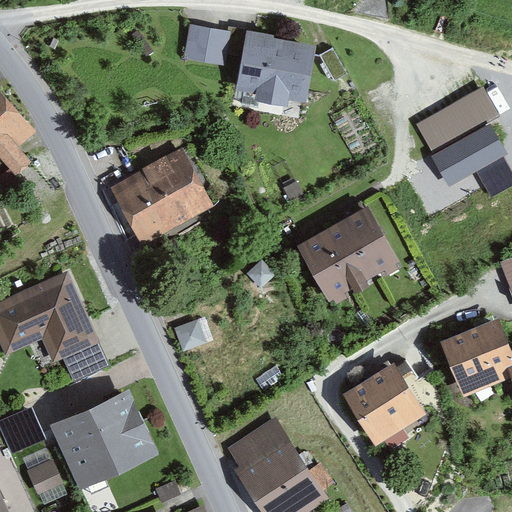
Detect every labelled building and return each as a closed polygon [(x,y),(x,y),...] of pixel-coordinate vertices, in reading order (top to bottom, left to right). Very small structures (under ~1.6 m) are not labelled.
[(187,56),(222,63),(227,33),(193,27),(187,56)] [(252,38),(244,84),(262,87),(260,96),(283,100),(285,91),(302,94),(310,49),(252,38)] [(347,73),(332,47),(319,54),(334,80),(347,73)] [(433,153),(500,115),(484,86),(417,124),(433,153)] [(0,152),(13,167),(25,156),(8,136),(26,120),(0,90),(0,152)] [(490,123),(431,157),(449,188),(476,172),(491,198),(511,186),(511,171),(503,156),(508,153),(490,123)] [(137,173),(141,180),(106,201),(127,239),(138,233),(139,235),(171,217),(171,219),(205,200),(178,150),(137,173)] [(367,209),(345,221),(372,269),(394,257),(367,209)] [(323,234),(350,282),(372,269),(345,221),(323,234)] [(350,282),(323,234),(303,245),(330,293),(350,282)] [(511,261),(502,266),(511,291),(511,261)] [(76,377),(105,364),(65,277),(0,306),(0,327),(9,347),(54,326),(76,377)] [(207,313),(177,324),(185,348),(215,337),(207,313)] [(511,360),(510,356),(496,322),(447,343),(466,387),(511,368),(511,360)] [(421,384),(405,359),(350,394),(377,436),(419,409),(408,392),(421,384)] [(150,450),(124,394),(59,424),(84,480),(150,450)] [(247,469),(243,471),(269,511),(284,511),(331,481),(319,463),(306,472),(273,422),(233,448),(247,469)] [(52,461),(29,471),(38,490),(61,479),(52,461)] [(162,501),(180,492),(175,480),(156,488),(162,501)]
